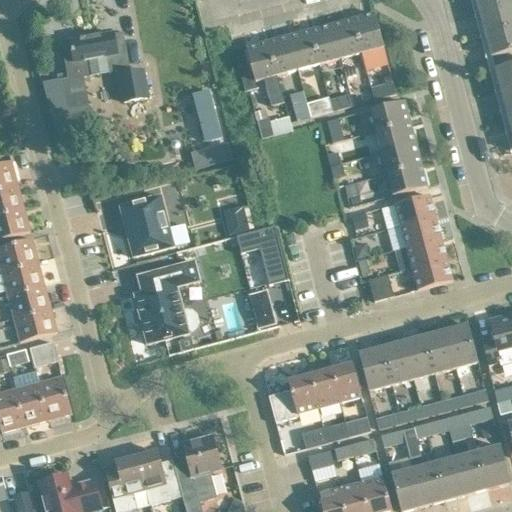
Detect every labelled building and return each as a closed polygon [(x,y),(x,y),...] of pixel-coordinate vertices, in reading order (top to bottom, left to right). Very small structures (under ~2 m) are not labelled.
[(511,0),(476,0),(481,17),(511,9),(511,0)] [(511,9),(481,17),(487,38),(511,31),(511,9)] [(376,15),(354,21),(363,55),(367,71),(389,65),(376,15)] [(354,21),(332,26),(341,60),(363,55),(354,21)] [(332,26),(311,32),(320,66),(341,60),(332,26)] [(511,31),(487,38),(492,59),(511,54),(511,53),(511,31)] [(320,66),(311,32),(289,38),(298,71),(320,66)] [(59,80),(42,84),(56,138),(59,138),(75,134),(77,134),(78,139),(95,136),(94,131),(89,108),(89,107),(84,78),(92,77),(92,76),(109,73),(130,70),(124,34),(71,42),(62,44),(63,53),(66,65),(68,80),(60,81),(59,81),(59,80)] [(289,38),(268,43),(277,77),(298,71),(289,38)] [(277,77),(268,43),(247,49),(248,53),(236,56),(235,54),(240,73),(245,93),(257,90),(256,83),(265,80),(267,87),(266,88),(271,108),(284,104),(277,77)] [(511,65),(495,70),(501,91),(511,87),(511,65)] [(144,72),(119,77),(124,104),(149,99),(144,72)] [(393,84),(374,89),(371,90),(374,102),(397,96),(393,84)] [(511,87),(501,91),(506,112),(511,110),(511,87)] [(209,92),(193,96),(205,143),(222,139),(209,92)] [(351,95),(329,100),(332,113),(354,107),(351,95)] [(307,104),(308,108),(310,116),(311,119),(332,113),(329,100),(319,103),(318,101),(307,104)] [(405,103),(385,108),(371,112),(376,133),(411,124),(405,103)] [(310,116),(308,108),(307,104),(293,108),(297,123),(300,122),(311,119),(310,116)] [(274,138),(294,133),(289,117),(270,122),(269,118),(257,121),(262,140),(274,137),(274,138)] [(338,120),(327,123),(332,145),(344,142),(338,120)] [(411,124),(376,133),(382,155),(416,146),(411,124)] [(232,161),(228,145),(212,149),(216,165),(232,161)] [(416,146),(382,155),(388,176),(422,167),(416,146)] [(31,172),(41,171),(39,152),(29,154),(31,172)] [(328,156),(327,156),(330,168),(341,166),(338,154),(328,156)] [(0,166),(0,191),(18,186),(12,163),(0,166)] [(341,166),(330,168),(333,180),(334,180),(344,178),(341,166)] [(388,176),(394,198),(428,189),(422,167),(388,176)] [(356,185),(345,188),(348,199),(359,196),(356,185)] [(0,216),(24,210),(18,186),(0,191),(0,216)] [(177,250),(163,196),(119,207),(133,261),(177,250)] [(411,202),(395,206),(401,228),(436,219),(430,197),(411,202)] [(31,234),(24,210),(0,216),(0,241),(11,239),(31,234)] [(364,215),(352,219),(356,231),(367,228),(364,215)] [(247,218),(227,224),(230,237),(251,232),(247,218)] [(436,219),(401,228),(407,249),(441,240),(438,226),(436,219)] [(398,225),(380,229),(382,242),(400,238),(398,225)] [(256,233),(237,238),(241,256),(260,251),(269,288),(270,288),(289,283),(290,282),(277,233),(276,230),(276,228),(256,233)] [(39,264),(32,240),(0,249),(0,268),(2,274),(39,264)] [(407,250),(395,253),(399,267),(400,273),(412,270),(413,271),(447,261),(445,254),(441,240),(407,249),(407,250)] [(357,248),(353,249),(356,261),(369,258),(366,245),(357,248)] [(202,284),(196,261),(136,276),(141,294),(133,295),(147,349),(192,337),(191,334),(193,334),(197,331),(200,325),(198,315),(193,312),(188,311),(185,311),(180,290),(202,284)] [(368,261),(358,264),(362,279),(372,276),(368,261)] [(447,261),(413,271),(413,273),(418,292),(453,283),(447,261)] [(45,287),(39,264),(2,274),(8,297),(45,287)] [(369,282),(375,304),(394,299),(388,277),(369,282)] [(51,311),(45,287),(8,297),(14,321),(51,311)] [(268,292),(249,296),(254,315),(258,332),(277,327),(273,310),(268,292)] [(58,334),(51,311),(14,321),(20,344),(58,334)] [(501,365),(501,367),(511,364),(511,327),(509,316),(489,321),(494,340),(482,343),(487,362),(489,368),(501,365)] [(468,327),(425,338),(435,376),(478,365),(474,346),(468,327)] [(191,338),(178,342),(181,353),(194,350),(191,338)] [(435,376),(425,338),(381,350),(391,388),(435,376)] [(59,363),(53,344),(30,350),(35,370),(59,363)] [(381,350),(360,355),(359,356),(364,375),(369,394),(391,388),(381,350)] [(7,360),(0,361),(0,375),(10,373),(7,360)] [(353,365),(332,371),(341,405),(362,399),(358,385),(353,365)] [(341,405),(332,371),(310,377),(319,411),(341,405)] [(25,428),(49,422),(39,385),(40,385),(37,372),(14,379),(17,391),(16,391),(25,428)] [(291,393),(269,398),(276,425),(299,419),(298,416),(319,411),(310,377),(288,383),(291,393)] [(40,385),(39,385),(49,422),(73,415),(63,379),(40,385)] [(0,395),(0,427),(2,434),(25,428),(16,391),(0,395)] [(486,392),(475,395),(478,406),(488,403),(486,392)] [(478,406),(475,395),(464,398),(467,409),(478,406)] [(464,398),(453,401),(456,411),(467,409),(464,398)] [(456,411),(453,401),(442,404),(445,414),(456,411)] [(511,413),(511,410),(509,401),(497,405),(500,416),(511,413)] [(442,404),(431,407),(434,417),(445,414),(442,404)] [(434,417),(431,407),(420,410),(423,420),(434,417)] [(420,410),(409,413),(412,423),(423,420),(420,410)] [(490,410),(480,413),(482,423),(493,420),(490,410)] [(412,423),(409,413),(398,416),(401,426),(412,423)] [(469,415),(471,426),(482,423),(480,413),(469,415)] [(469,415),(458,418),(464,440),(474,438),(470,426),(471,426),(469,415)] [(398,416),(387,418),(390,429),(401,426),(398,416)] [(372,433),(367,418),(346,424),(350,439),(372,433)] [(390,429),(387,418),(377,421),(379,432),(390,429)] [(458,418),(447,421),(450,432),(453,443),(464,440),(458,418)] [(439,435),(450,432),(447,421),(436,424),(439,435)] [(328,445),(350,439),(346,424),(324,430),(328,445)] [(436,424),(425,427),(428,438),(439,435),(436,424)] [(484,428),(481,429),(484,441),(495,438),(493,427),(492,426),(484,428)] [(425,427),(414,430),(417,441),(418,440),(428,438),(425,427)] [(324,430),(322,430),(303,435),(307,451),(328,445),(324,430)] [(407,443),(410,458),(411,460),(422,457),(418,440),(417,441),(414,430),(403,433),(406,443),(407,443)] [(403,433),(392,436),(395,446),(406,443),(403,433)] [(395,446),(392,436),(381,439),(384,449),(395,446)] [(177,476),(183,498),(186,511),(203,511),(201,504),(217,500),(210,474),(222,471),(213,438),(184,446),(191,472),(177,476)] [(351,447),(355,458),(376,452),(373,441),(351,447)] [(338,462),(355,458),(351,447),(335,451),(338,462)] [(501,448),(479,454),(489,491),(511,485),(506,466),(501,448)] [(158,452),(137,458),(146,493),(147,493),(150,507),(183,498),(177,476),(173,462),(162,465),(158,452)] [(331,453),(309,459),(312,473),(335,467),(331,453)] [(479,454),(435,465),(445,503),(489,491),(479,454)] [(119,476),(107,479),(115,511),(132,511),(138,510),(134,496),(146,493),(137,458),(115,464),(119,476)] [(410,458),(389,464),(392,477),(397,495),(401,511),(410,511),(445,503),(435,465),(414,471),(411,460),(410,458)] [(392,511),(387,493),(379,466),(359,471),(362,485),(369,511),(392,511)] [(69,477),(40,484),(46,511),(99,511),(102,511),(95,482),(72,488),(69,477)] [(2,478),(0,478),(0,501),(8,500),(2,478)] [(369,511),(362,485),(340,491),(345,511),(369,511)] [(345,511),(340,491),(319,496),(322,511),(345,511)] [(35,511),(31,495),(14,499),(17,511),(35,511)]
